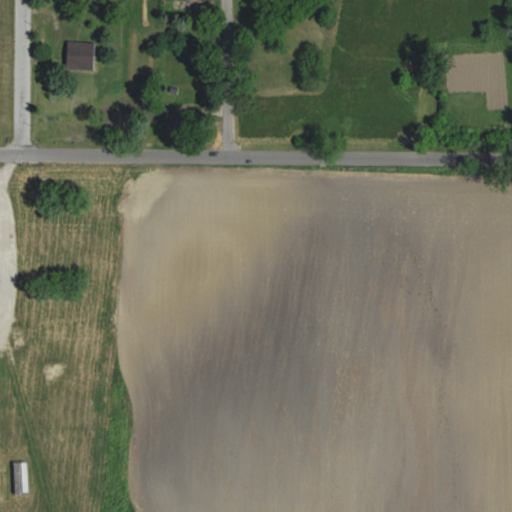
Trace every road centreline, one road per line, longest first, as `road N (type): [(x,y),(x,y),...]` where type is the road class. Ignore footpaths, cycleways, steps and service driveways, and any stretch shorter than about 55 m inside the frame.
road 1 (residential): [(511,157),(0,152)]
road 2 (residential): [(231,155),(227,0)]
road 3 (residential): [(25,152),(25,0)]
